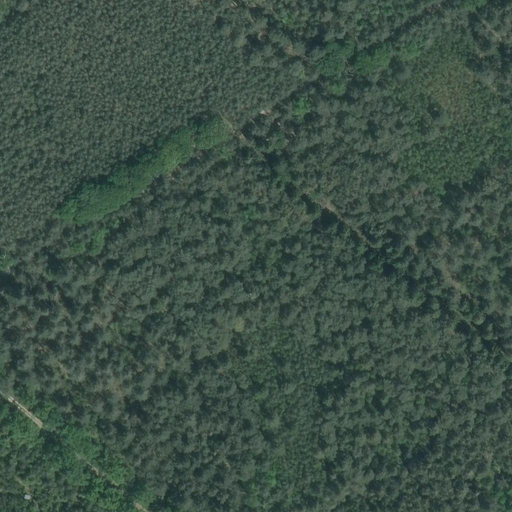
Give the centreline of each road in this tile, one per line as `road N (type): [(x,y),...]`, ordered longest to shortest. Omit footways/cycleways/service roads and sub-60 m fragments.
road 1 (track): [(0,273),(444,0)]
road 2 (track): [(150,511),(0,387)]
